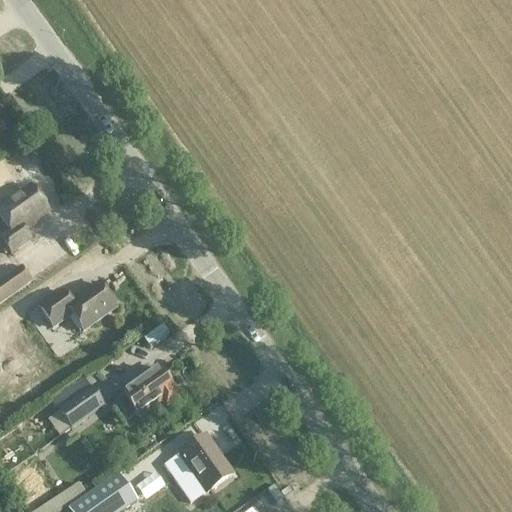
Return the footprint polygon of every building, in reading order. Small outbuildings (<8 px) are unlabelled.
[(23,232),(48,214),(30,189),(0,210),(0,220),(9,234),(0,240),(0,241),(10,255),(30,242),(23,232)] [(1,283),(2,286),(0,287),(0,305),(31,284),(20,270),(1,283)] [(71,317),(83,333),(115,311),(98,286),(70,305),(62,294),(39,310),(52,330),(71,317)] [(173,395),(174,394),(156,369),(120,395),(123,398),(115,404),(127,422),(135,416),(138,419),(161,404),(165,410),(177,401),(173,395)] [(82,381),(52,402),(71,429),(101,409),(82,381)] [(178,457),(205,495),(232,477),(205,438),(178,457)] [(186,473),(174,481),(189,502),(200,493),(186,473)] [(68,511),(124,511),(136,504),(117,477),(68,511)] [(76,484),(34,511),(61,511),(85,496),(76,484)]
